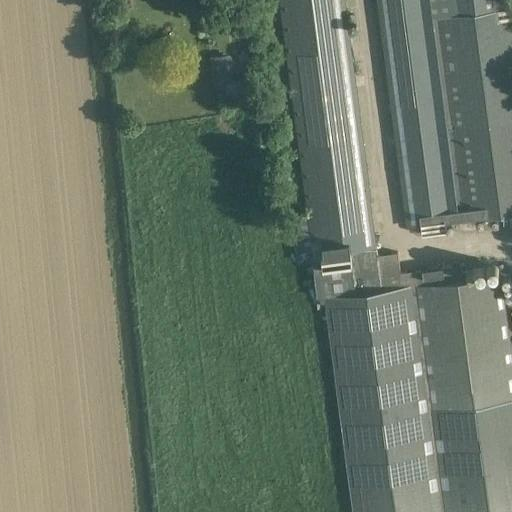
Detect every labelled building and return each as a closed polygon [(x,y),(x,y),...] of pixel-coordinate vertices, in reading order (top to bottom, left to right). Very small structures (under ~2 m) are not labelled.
[(325,297),(462,279),(461,267),(396,275),(393,249),(376,251),(376,247),(343,0),(280,0),(314,256),(320,302),(326,302),(325,297)] [(377,0),(407,226),(511,212),(511,115),(446,124),(429,0),(377,0)] [(429,0),(446,124),(511,115),(511,14),(511,7),(507,7),(506,0),(429,0)] [(211,78),(231,77),(230,53),(210,53),(211,78)] [(252,70),(251,53),(236,55),(238,71),(252,70)] [(511,511),(511,365),(500,274),(462,279),(325,297),(326,302),(353,511),(511,511)]
